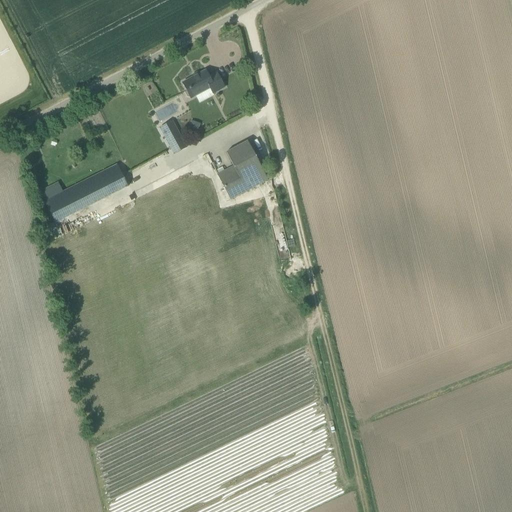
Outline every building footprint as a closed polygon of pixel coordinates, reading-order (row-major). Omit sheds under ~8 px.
[(212,94),(224,87),(217,73),(209,77),(206,71),(182,83),(190,99),(210,88),(212,94)] [(186,131),(195,134),(200,123),(191,120),(186,131)] [(159,128),(173,155),(187,148),(172,121),(159,128)] [(226,153),(233,167),(218,175),(231,200),(257,186),(268,180),(248,141),(226,153)] [(40,192),(55,223),(128,186),(117,165),(59,194),(55,185),(40,192)] [(59,240),(95,403),(199,380),(197,370),(216,366),(213,354),(281,339),(251,204),(218,211),(210,178),(192,182),(190,175),(171,179),(172,184),(153,188),(155,194),(136,198),(138,205),(100,214),(102,223),(66,231),(67,238),(59,240)] [(286,285),(296,282),(290,258),(280,261),(286,285)] [(301,332),(293,310),(274,317),(282,339),(301,332)]
